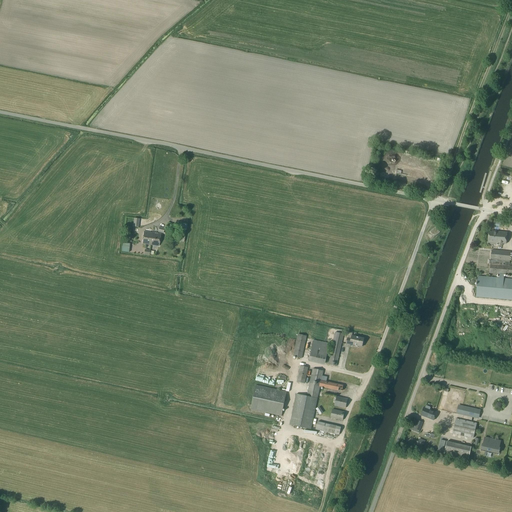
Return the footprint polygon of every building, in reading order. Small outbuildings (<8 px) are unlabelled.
[(435,239),(440,233),(440,232),(436,228),(435,228),(429,233),(429,234),(434,239),(435,239)] [(507,233),(489,231),(488,244),(497,245),(497,243),(506,244),(507,233)] [(144,232),(142,244),(151,245),(152,233),(144,232)] [(159,246),(161,234),(152,233),(151,245),(159,246)] [(129,253),(130,244),(122,243),(121,252),(129,253)] [(477,287),(476,297),(511,300),(511,278),(504,278),(504,275),(511,275),(511,265),(509,266),(511,252),(491,250),(491,255),(489,273),(497,274),(497,278),(478,276),(477,287)] [(337,366),(344,334),(335,333),(328,364),(337,366)] [(301,358),(306,336),(298,335),(293,357),(301,358)] [(346,345),(350,346),(351,344),(362,347),(364,339),(352,336),(351,339),(347,338),(346,345)] [(304,383),(308,368),(300,366),(297,382),(304,383)] [(343,386),(326,382),(327,377),(322,376),(323,371),(313,369),(306,396),(296,394),(290,425),(311,429),(317,398),(320,387),(342,391),(343,386)] [(251,409),(281,416),(286,392),(256,386),(251,409)] [(347,399),(337,397),(335,406),(345,408),(347,399)] [(421,415),(434,420),(437,413),(430,410),(430,408),(430,407),(427,406),(426,406),(425,408),(424,408),(421,415)] [(478,418),(479,410),(462,406),(460,414),(478,418)] [(344,412),(332,410),(330,418),(343,421),(344,412)] [(456,419),(453,434),(473,438),(477,423),(456,419)] [(484,438),(483,444),(482,444),(481,449),(499,453),(500,448),(499,448),(500,441),(500,442),(485,438),(484,438)] [(471,447),(447,442),(444,454),(468,459),(471,447)]
